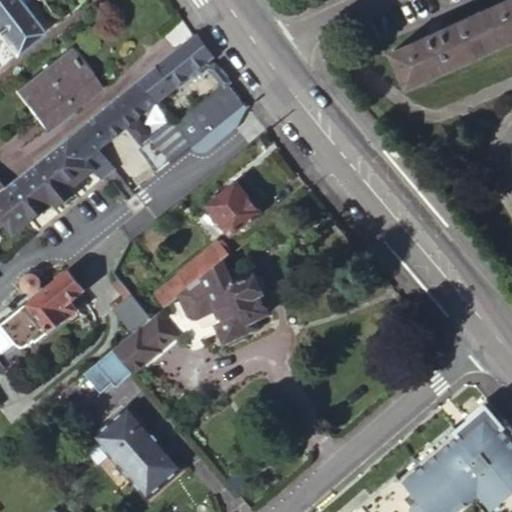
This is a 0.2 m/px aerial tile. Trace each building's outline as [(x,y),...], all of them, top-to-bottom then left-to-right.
[(23,0),(0,0),(0,38),(14,54),(43,32),(21,2),(23,0)] [(511,0),(507,0),(482,11),(439,30),(436,25),(430,28),(424,30),(427,36),(393,52),(409,89),(412,88),(450,70),(511,42),(511,0)] [(196,34),(193,35),(174,51),(138,81),(157,103),(211,59),(213,56),(196,34)] [(55,44),(52,39),(43,47),(46,51),(55,44)] [(74,107),(98,87),(86,74),(91,70),(73,46),(14,91),(33,116),(45,131),(74,107)] [(99,149),(157,103),(138,81),(106,106),(73,133),(70,136),(88,158),(99,149)] [(228,82),(190,112),(208,133),(193,146),(196,149),(197,149),(199,151),(200,151),(202,151),(205,151),(207,150),(238,125),(232,119),(248,107),(247,105),(228,82)] [(253,113),(248,107),(232,119),(238,125),(253,113)] [(173,123),(154,139),(173,162),(191,147),(193,146),(173,123)] [(72,188),(96,169),(88,158),(70,136),(39,161),(7,187),(0,192),(0,214),(14,234),(56,200),(72,188)] [(108,159),(96,169),(104,178),(115,169),(108,159)] [(249,196),(237,181),(209,204),(232,234),(261,212),(258,208),(260,202),(254,196),(249,196)] [(76,193),(72,188),(56,200),(60,206),(76,193)] [(226,256),(232,251),(223,240),(219,242),(217,239),(176,273),(188,288),(192,284),(199,279),(226,256)] [(235,277),(226,256),(199,279),(192,284),(198,296),(205,298),(212,295),(209,288),(235,277)] [(85,287),(69,268),(62,274),(23,306),(2,322),(17,341),(24,346),(32,342),(37,338),(38,339),(69,314),(63,306),(72,299),(85,287)] [(235,277),(209,288),(212,295),(224,321),(217,324),(224,341),(231,339),(235,341),(243,339),(244,334),(258,327),(254,319),(268,314),(260,294),(263,292),(262,289),(266,285),(262,276),(255,275),(254,271),(236,278),(235,277)] [(188,288),(176,273),(152,292),(164,307),(169,302),(188,288)] [(38,279),(36,277),(34,276),(33,275),(29,275),(27,276),(25,278),(23,282),(24,287),(26,289),(30,290),(31,291),(35,290),(36,289),(37,287),(38,284),(39,282),(38,279)] [(131,292),(113,307),(133,331),(138,327),(151,316),(131,292)] [(72,299),(63,306),(69,314),(78,307),(72,299)] [(133,331),(113,348),(133,372),(177,336),(156,313),(151,316),(138,327),(133,331)] [(116,386),(133,372),(113,348),(96,361),(84,371),(101,392),(113,382),(116,386)] [(503,417),(486,397),(481,401),(499,421),(503,417)] [(400,477),(396,473),(350,511),(453,511),(472,496),(478,491),(496,511),(499,509),(501,511),(511,511),(511,427),(503,417),(499,421),(481,401),(432,443),(435,447),(400,477)] [(182,466),(128,404),(93,435),(147,496),(182,466)] [(90,457),(81,446),(55,466),(65,478),(90,457)] [(472,496),(486,511),(501,511),(499,509),(496,511),(478,491),(472,496)]
